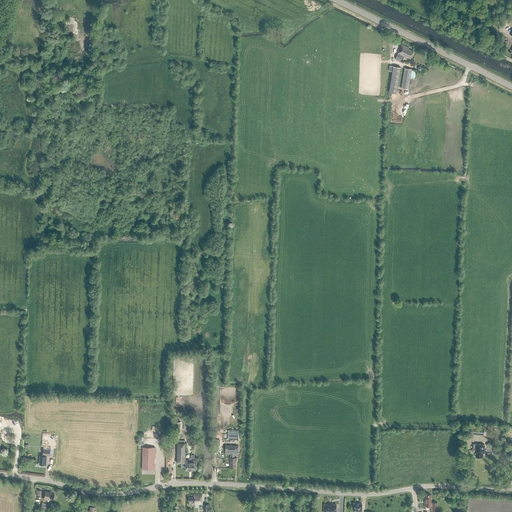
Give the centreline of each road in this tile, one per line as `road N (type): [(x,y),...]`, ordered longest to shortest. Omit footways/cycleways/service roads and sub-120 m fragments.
road 1 (tertiary): [(414,488),(363,494),(205,483),(107,493),(0,475)]
road 2 (secondary): [(511,87),(333,0)]
